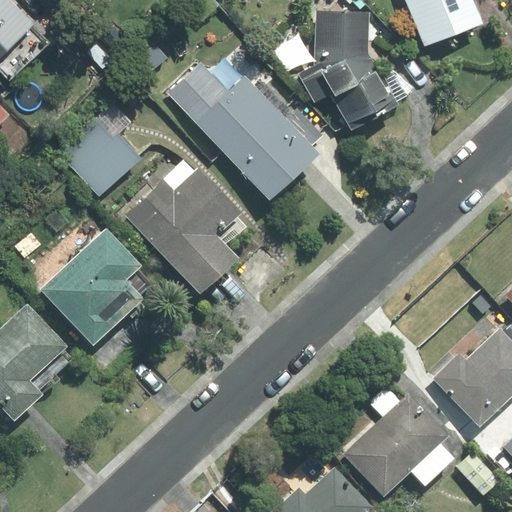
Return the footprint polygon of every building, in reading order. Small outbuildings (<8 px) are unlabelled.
[(0,0),(0,82),(1,84),(43,49),(0,0)] [(462,0),(397,0),(418,50),(474,27),(462,0)] [(365,14),(309,12),(307,70),(294,75),(305,100),(318,94),(320,94),(338,127),(360,115),(363,120),(401,99),(374,51),(363,57),(365,14)] [(234,65),(194,63),(161,92),(260,202),(311,157),(305,150),(320,137),(246,54),(234,65)] [(99,114),(54,152),(91,196),(136,159),(99,114)] [(235,216),(196,169),(168,193),(158,182),(119,214),(192,301),(231,269),(207,240),(235,216)] [(134,270),(99,232),(33,291),(85,348),(139,299),(123,280),(134,270)] [(511,312),(511,280),(496,294),(511,312)] [(0,325),(0,413),(7,421),(33,398),(22,387),(61,350),(21,307),(0,325)] [(511,387),(511,352),(483,321),(424,375),(470,426),(511,387)] [(441,437),(402,394),(394,401),(381,386),(363,403),(376,417),(336,453),(375,496),(401,472),(415,488),(447,458),(433,443),(441,437)] [(466,450),(450,464),(477,495),(494,480),(466,450)] [(511,455),(500,467),(511,478),(511,455)] [(351,511),(360,503),(326,467),(300,493),(293,486),(266,511),(351,511)]
